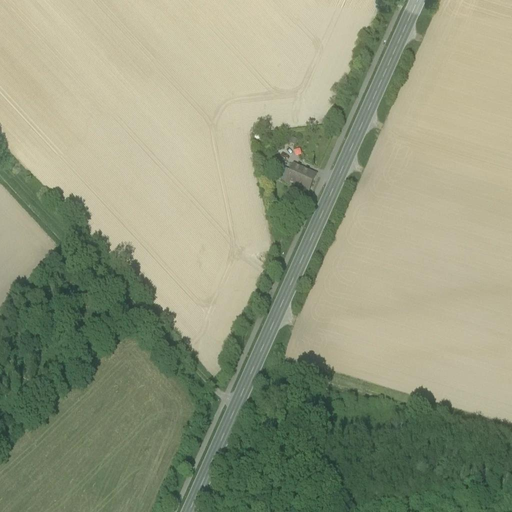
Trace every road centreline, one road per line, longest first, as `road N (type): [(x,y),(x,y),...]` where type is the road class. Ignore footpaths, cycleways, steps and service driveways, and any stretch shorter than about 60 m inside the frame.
road 1 (primary): [(188,511),(417,0)]
road 2 (track): [(0,145),(236,405)]
